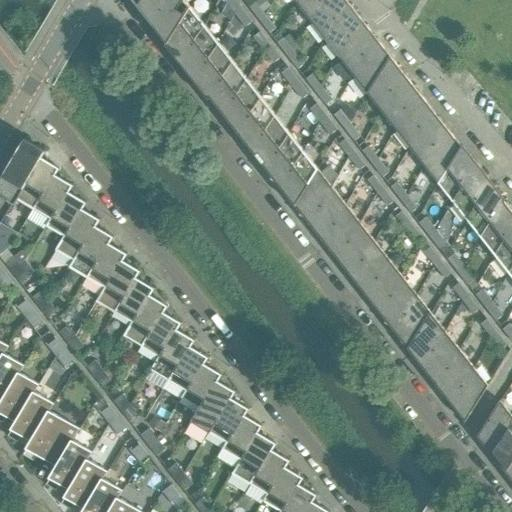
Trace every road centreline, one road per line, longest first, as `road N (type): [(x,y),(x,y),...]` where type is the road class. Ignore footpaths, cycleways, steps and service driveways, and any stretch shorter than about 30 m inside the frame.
road 1 (residential): [(504,511),(101,0)]
road 2 (residential): [(30,86),(363,511)]
road 3 (residential): [(373,0),(511,170)]
